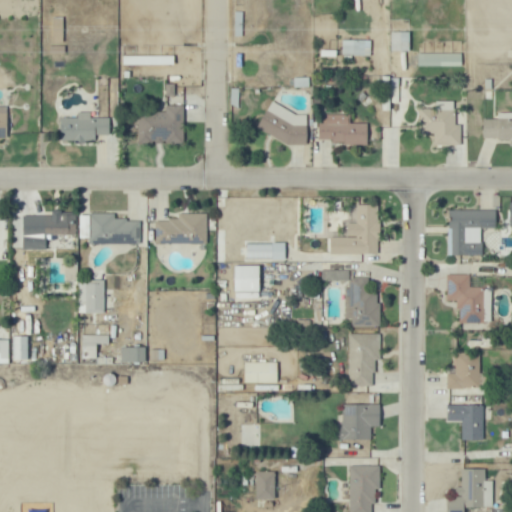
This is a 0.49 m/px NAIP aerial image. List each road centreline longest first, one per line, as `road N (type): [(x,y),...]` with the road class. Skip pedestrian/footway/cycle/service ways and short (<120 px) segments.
road 1 (residential): [(0,179),(511,178)]
road 2 (residential): [(414,511),(415,179)]
road 3 (residential): [(217,179),(217,0)]
